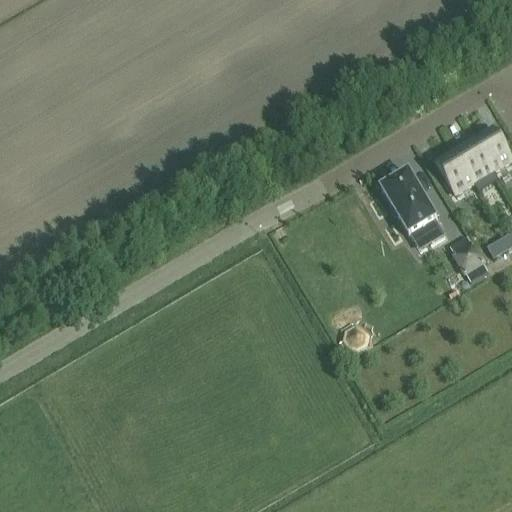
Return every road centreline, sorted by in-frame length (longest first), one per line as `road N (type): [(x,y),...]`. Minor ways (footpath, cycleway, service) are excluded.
road 1 (unclassified): [(0,375),(322,186)]
road 2 (residential): [(322,186),(499,84),(511,103)]
